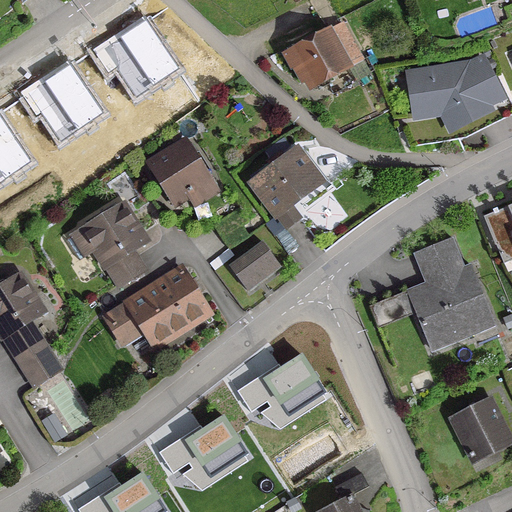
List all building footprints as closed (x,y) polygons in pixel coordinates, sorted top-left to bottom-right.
[(180,67),(147,17),(94,51),(109,73),(118,67),(136,95),(180,67)] [(344,63),(357,56),(340,25),(327,32),(326,31),(282,56),(290,70),(292,69),(294,74),(300,71),(310,89),(315,87),(321,90),(327,86),(328,80),(347,69),(344,63)] [(410,118),(436,113),(448,135),(493,111),(489,105),(505,97),(484,53),(476,57),(402,70),(410,118)] [(104,113),(71,64),(23,95),(37,117),(42,114),(61,141),(104,113)] [(0,181),(32,161),(0,112),(0,181)] [(185,143),(148,166),(172,204),(209,181),(185,143)] [(250,184),(284,229),(298,220),(288,207),(319,183),(295,151),(250,184)] [(355,188),(344,172),(335,179),(347,194),(355,188)] [(122,295),(143,281),(138,273),(142,270),(130,251),(143,244),(120,207),(82,230),(122,295)] [(238,210),(212,226),(220,238),(246,223),(238,210)] [(419,253),(430,282),(406,292),(430,352),(492,327),(468,266),(462,269),(450,240),(419,253)] [(277,265),(260,243),(228,267),(244,289),(277,265)] [(208,314),(180,270),(104,318),(121,345),(142,331),(152,348),(208,314)] [(17,277),(0,287),(0,335),(14,357),(39,341),(27,322),(40,314),(17,277)] [(43,347),(18,363),(32,386),(58,370),(43,347)] [(327,392),(302,354),(264,379),(289,417),(327,392)] [(449,419),(469,459),(509,440),(488,399),(449,419)] [(249,453),(224,415),(187,439),(211,477),(249,453)] [(63,434),(53,417),(42,424),(52,441),(63,434)] [(165,511),(168,511),(143,473),(105,497),(114,511),(165,511)] [(357,511),(349,497),(367,487),(360,474),(333,488),(340,501),(320,511),(357,511)] [(285,504),(289,511),(292,511),(298,509),(293,499),(285,504)]
